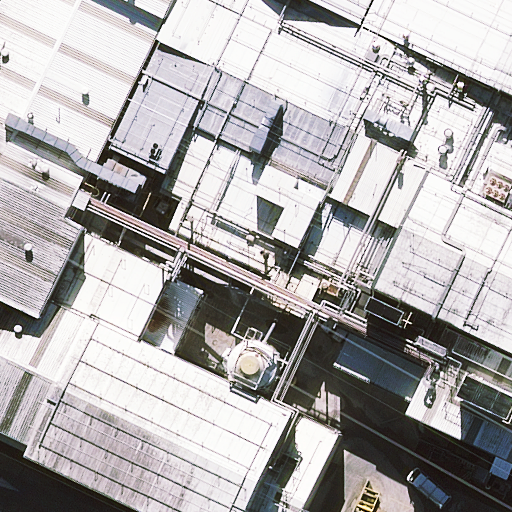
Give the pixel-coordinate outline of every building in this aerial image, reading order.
[(2,0),(0,4),(0,245),(57,275),(125,140),(197,0),(2,0)] [(197,0),(125,140),(380,271),(443,150),(486,65),(375,8),(358,0),(197,0)] [(379,0),(358,0),(375,8),(379,0)] [(511,0),(379,0),(375,8),(486,65),(511,78),(511,0)] [(511,185),(443,150),(380,271),(462,313),(511,338),(511,185)] [(57,275),(0,245),(0,401),(44,424),(107,301),(57,275)] [(245,511),(302,401),(107,301),(44,424),(39,433),(194,511),(245,511)] [(511,433),(511,338),(462,313),(423,388),(511,433)]
